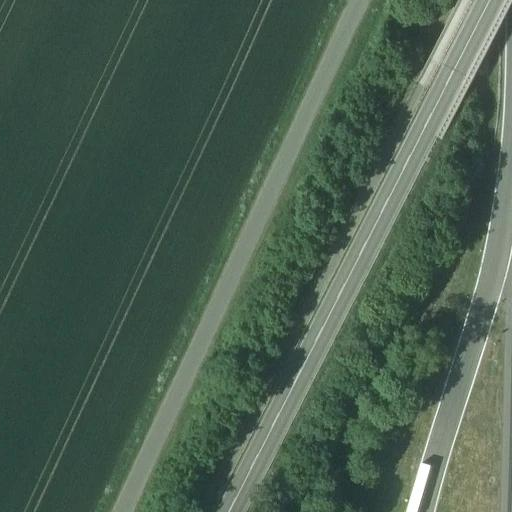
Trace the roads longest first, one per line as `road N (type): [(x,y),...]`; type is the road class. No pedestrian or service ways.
road 1 (tertiary): [(231,511),(493,0)]
road 2 (unclassified): [(104,511),(344,0)]
